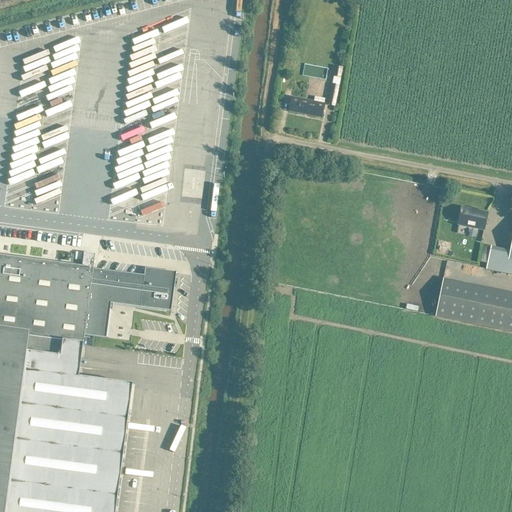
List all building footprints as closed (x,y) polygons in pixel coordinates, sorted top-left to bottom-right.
[(335,67),(330,96),(328,105),(335,107),(342,68),(335,67)] [(313,102),(292,98),(289,112),(322,118),(325,105),(323,104),(324,100),(314,98),(313,102)] [(225,173),(226,149),(214,149),(213,172),(225,173)] [(460,215),(458,225),(484,231),(487,214),(462,209),(461,213),(460,213),(460,215)] [(486,270),(505,274),(511,275),(511,242),(510,251),(490,247),(490,248),(483,246),(480,262),(487,263),(486,270)] [(176,326),(181,327),(190,328),(196,276),(182,274),(181,280),(175,279),(176,273),(145,269),(144,276),(14,259),(14,256),(4,254),(3,258),(0,257),(0,511),(115,511),(132,386),(79,379),(83,345),(85,335),(106,338),(111,303),(172,311),(175,284),(181,285),(176,326)] [(511,334),(511,292),(443,279),(435,318),(511,334)]
